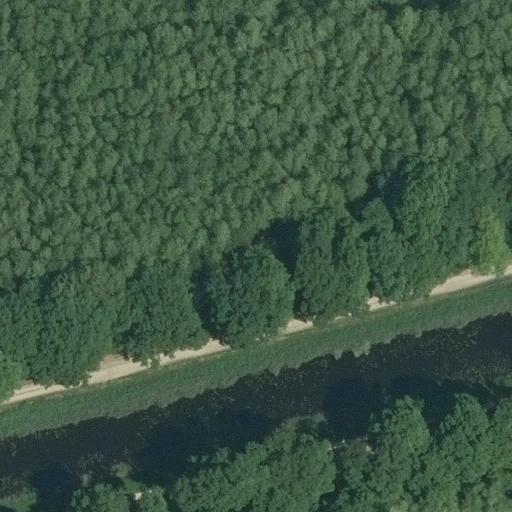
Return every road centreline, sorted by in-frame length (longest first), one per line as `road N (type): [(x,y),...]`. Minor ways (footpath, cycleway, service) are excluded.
road 1 (track): [(511,269),(0,400)]
road 2 (unclassified): [(151,511),(511,417)]
